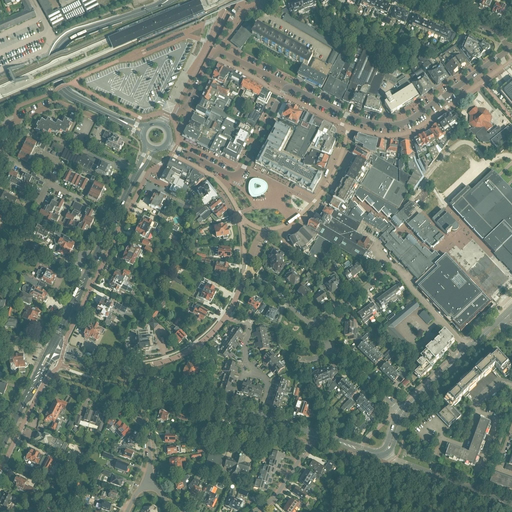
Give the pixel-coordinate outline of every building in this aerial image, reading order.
[(0,32),(30,19),(36,16),(33,9),(32,9),(27,0),(20,0),(26,11),(0,23),(0,32)] [(37,0),(53,29),(66,23),(87,14),(100,9),(95,0),(59,0),(59,1),(59,2),(59,3),(59,4),(60,5),(60,6),(61,6),(61,7),(62,9),(59,10),(54,12),(46,0),(37,0)] [(302,0),(300,1),(305,13),(309,12),(311,11),(306,0),(302,0)] [(306,0),(311,11),(310,8),(313,7),(316,6),(315,4),(313,0),(306,0)] [(366,7),(364,13),(367,14),(369,8),(374,10),(377,1),(374,0),(369,0),(367,7),(366,7)] [(481,0),(479,6),(478,8),(482,10),(483,8),(484,7),(488,9),(491,0),(481,0)] [(300,1),(294,4),(299,16),(300,16),(305,13),(300,1)] [(377,1),(374,10),(377,11),(376,14),(376,15),(375,18),(378,19),(380,13),(385,3),(384,3),(384,4),(377,1)] [(385,3),(380,13),(387,15),(390,7),(388,6),(388,5),(385,3)] [(288,9),(285,10),(287,15),(289,14),(290,14),(291,14),(291,15),(294,14),(294,13),(297,12),(298,13),(299,16),(300,16),(299,16),(294,4),(288,6),(289,7),(288,7),(288,9)] [(498,18),(499,19),(500,18),(501,18),(501,17),(502,18),(504,15),(503,14),(505,8),(506,6),(502,4),(501,6),(496,4),(493,11),(492,13),(495,14),(495,15),(497,16),(497,17),(498,17),(498,18)] [(399,11),(395,9),(391,18),(398,21),(402,11),(400,10),(399,11)] [(405,12),(402,11),(398,21),(404,24),(408,14),(404,13),(405,12)] [(180,12),(152,23),(154,28),(182,16),(180,12)] [(415,17),(413,16),(409,25),(415,28),(419,19),(420,18),(416,16),(415,17)] [(422,31),(426,22),(419,19),(415,28),(422,31)] [(428,33),(432,24),(426,22),(422,31),(428,33)] [(239,31),(231,42),(237,47),(240,49),(241,48),(251,36),(256,28),(251,25),(246,23),(239,31)] [(434,36),(438,27),(432,24),(428,33),(434,36)] [(438,37),(440,38),(444,30),(438,27),(434,36),(438,37)] [(256,28),(251,36),(254,37),(252,40),(303,66),(302,68),(306,70),(306,69),(313,56),(309,54),(308,55),(257,28),(256,28)] [(440,38),(447,41),(447,40),(452,42),(455,34),(448,31),(448,30),(444,28),(444,30),(440,38)] [(470,40),(471,40),(465,37),(463,43),(465,44),(464,46),(462,45),(460,51),(470,63),(474,60),(474,59),(477,57),(476,56),(479,54),(480,55),(485,52),(487,50),(487,51),(489,49),(489,47),(487,46),(487,47),(484,46),(484,45),(479,43),(478,45),(475,43),(475,42),(470,40)] [(428,43),(424,41),(422,48),(428,50),(430,45),(427,44),(428,43)] [(338,46),(334,50),(335,51),(334,53),(340,54),(342,49),(342,48),(338,46)] [(462,55),(454,47),(449,50),(462,69),(467,65),(467,64),(465,61),(466,60),(462,55)] [(350,83),(351,83),(343,102),(350,105),(350,104),(355,94),(356,92),(358,86),(361,88),(361,89),(362,88),(364,86),(367,86),(365,91),(368,92),(370,87),(377,69),(382,58),(380,57),(382,53),(373,50),(372,54),(364,50),(363,51),(358,48),(354,57),(359,60),(350,83)] [(324,90),(323,92),(329,95),(335,82),(336,82),(344,66),(345,64),(340,61),(341,58),(346,60),(350,53),(342,49),(340,54),(338,58),(336,61),(335,64),(333,67),(333,66),(330,73),(332,75),(324,90)] [(462,69),(449,50),(444,54),(457,72),(462,69)] [(448,73),(449,72),(451,75),(452,75),(457,72),(444,54),(438,58),(442,64),(448,73)] [(434,69),(442,82),(443,82),(448,78),(448,77),(447,76),(446,76),(445,74),(446,74),(443,70),(442,71),(442,70),(442,69),(439,65),(437,67),(435,64),(436,63),(432,58),(431,59),(424,56),(422,59),(429,62),(429,63),(434,69)] [(301,67),(297,76),(303,79),(322,89),(330,73),(333,66),(328,64),(327,65),(315,59),(312,65),(309,71),(307,70),(306,69),(306,70),(302,68),(301,67)] [(422,59),(421,62),(424,64),(423,66),(422,66),(431,78),(431,77),(433,79),(432,80),(434,83),(435,83),(436,84),(436,85),(436,86),(437,86),(442,82),(434,69),(429,63),(429,62),(422,59)] [(335,82),(329,95),(334,97),(341,85),(345,77),(345,76),(347,72),(348,72),(349,68),(352,64),(352,63),(346,61),(344,66),(336,82),(335,82)] [(387,73),(394,77),(398,67),(391,64),(387,73)] [(219,65),(215,73),(242,86),(244,81),(246,78),(219,65)] [(415,76),(418,80),(426,93),(431,89),(430,88),(429,88),(425,82),(428,80),(418,66),(411,70),(414,74),(415,76)] [(341,85),(334,97),(340,100),(346,88),(352,75),(354,71),(349,68),(348,72),(347,72),(345,76),(345,77),(341,85)] [(364,110),(372,112),(373,113),(377,96),(379,91),(384,79),(386,73),(386,72),(377,69),(370,87),(368,92),(366,96),(368,97),(366,104),(365,104),(364,109),(364,110)] [(215,73),(212,79),(224,85),(223,87),(233,92),(233,93),(237,95),(240,89),(242,86),(215,73)] [(391,115),(397,111),(418,98),(411,86),(407,80),(404,75),(397,80),(398,84),(400,87),(397,89),(397,90),(389,95),(384,98),(386,101),(387,102),(384,103),(385,105),(391,115)] [(499,90),(499,91),(499,92),(499,93),(500,93),(505,100),(511,108),(511,107),(511,79),(511,80),(509,82),(502,87),(500,89),(499,90)] [(412,84),(415,88),(421,96),(426,93),(418,80),(412,84)] [(242,86),(240,89),(244,90),(241,97),(249,101),(256,87),(257,85),(251,82),(250,84),(248,82),(244,81),(242,86)] [(210,82),(207,88),(218,93),(218,94),(234,102),(234,101),(238,95),(237,95),(233,93),(233,92),(232,94),(229,93),(215,86),(216,85),(210,82)] [(356,92),(355,94),(350,104),(361,109),(366,96),(368,92),(365,91),(367,86),(364,86),(362,88),(361,89),(359,93),(356,92)] [(249,101),(248,103),(251,105),(252,105),(255,100),(254,99),(255,97),(258,98),(262,90),(256,87),(249,101)] [(207,88),(204,94),(215,99),(226,104),(228,101),(233,104),(234,102),(218,94),(218,93),(207,88)] [(251,113),(244,126),(253,130),(260,116),(266,104),(271,94),(270,94),(262,90),(258,98),(253,109),(250,107),(248,111),(251,113)] [(204,94),(202,99),(216,106),(215,108),(222,112),(227,114),(230,109),(225,107),(226,104),(215,99),(204,94)] [(377,96),(373,113),(378,114),(379,113),(380,108),(381,105),(382,98),(377,96)] [(201,101),(197,108),(211,115),(215,117),(224,121),(227,115),(227,114),(222,112),(215,108),(201,101)] [(280,122),(278,124),(295,132),(298,127),(296,126),(303,112),(296,109),(294,108),(287,104),(279,120),(280,120),(279,122),(280,122)] [(476,107),(468,114),(470,116),(469,124),(472,128),(473,128),(473,129),(473,130),(471,129),(469,131),(475,137),(479,140),(479,141),(480,141),(481,142),(482,142),(483,143),(484,143),(485,143),(486,143),(487,143),(488,143),(489,143),(491,142),(497,149),(511,136),(511,133),(507,128),(501,133),(496,129),(492,132),(489,130),(492,127),(491,126),(492,125),(490,123),(490,116),(485,110),(477,109),(476,107)] [(197,108),(196,112),(206,116),(206,115),(209,116),(209,117),(210,117),(211,115),(197,108)] [(315,119),(305,113),(298,127),(295,132),(285,151),(296,157),(315,119)] [(437,122),(438,124),(446,136),(450,141),(463,123),(455,115),(452,117),(450,113),(449,114),(437,122)] [(193,117),(191,121),(209,130),(210,127),(213,121),(208,119),(205,125),(204,124),(205,122),(198,118),(198,117),(194,115),(193,117)] [(210,150),(210,151),(221,156),(239,123),(240,121),(227,115),(224,121),(210,150)] [(187,129),(183,136),(210,150),(224,121),(215,117),(213,121),(210,127),(209,130),(191,121),(188,128),(197,132),(196,134),(187,129)] [(39,133),(39,134),(43,137),(45,133),(50,136),(51,133),(52,133),(56,135),(57,133),(61,136),(62,133),(67,135),(72,125),(68,123),(68,121),(63,119),(61,124),(56,121),(55,125),(54,124),(50,123),(51,121),(46,119),(45,122),(40,120),(35,131),(39,133)] [(322,122),(315,119),(296,157),(302,160),(309,148),(310,146),(322,122)] [(334,130),(334,129),(333,129),(332,129),(333,127),(324,123),(322,122),(310,146),(315,148),(317,141),(318,142),(319,140),(333,145),(337,136),(335,135),(335,134),(335,133),(335,132),(335,131),(335,130),(334,130)] [(239,123),(221,156),(222,156),(236,163),(245,145),(249,138),(253,130),(244,126),(239,123)] [(261,153),(255,164),(256,164),(260,166),(261,167),(261,166),(265,168),(265,169),(266,169),(270,171),(271,171),(284,178),(283,178),(284,179),(284,178),(288,181),(289,181),(297,185),(298,186),(298,185),(302,188),(303,188),(307,190),(307,191),(311,193),(312,193),(317,183),(318,183),(320,178),(320,179),(321,178),(320,177),(316,175),(315,174),(308,171),(297,165),(299,161),(282,153),(293,132),(276,124),(273,130),(270,136),(267,143),(264,148),(263,149),(261,152),(261,153)] [(442,151),(444,148),(450,141),(446,136),(438,124),(436,125),(435,125),(434,125),(433,125),(433,126),(432,127),(433,127),(433,128),(430,130),(430,131),(428,132),(442,151)] [(118,138),(105,132),(102,138),(107,141),(105,145),(119,152),(121,147),(122,148),(124,144),(122,143),(119,141),(120,139),(118,138)] [(421,136),(431,158),(433,162),(442,151),(428,132),(421,136)] [(355,135),(353,142),(355,142),(354,143),(363,148),(362,149),(372,155),(374,156),(383,161),(383,159),(381,158),(378,157),(379,153),(381,146),(383,146),(384,141),(368,138),(357,134),(356,134),(355,135)] [(417,154),(419,161),(427,160),(431,158),(421,136),(414,140),(413,140),(414,146),(417,154)] [(27,139),(26,141),(18,159),(30,165),(31,163),(28,162),(31,155),(34,156),(35,153),(33,152),(36,145),(38,146),(37,147),(44,151),(46,146),(39,143),(38,144),(27,139)] [(311,150),(328,155),(329,155),(330,153),(333,145),(319,140),(318,142),(317,141),(315,148),(310,146),(309,148),(311,149),(311,150)] [(381,146),(379,153),(382,154),(381,158),(383,159),(383,161),(385,162),(386,160),(385,160),(386,155),(387,142),(384,141),(383,146),(381,146)] [(386,152),(389,152),(389,156),(393,156),(393,154),(395,155),(395,153),(396,153),(397,143),(393,143),(393,142),(388,142),(386,152)] [(65,149),(54,143),(51,148),(63,154),(65,149)] [(398,159),(398,167),(398,169),(402,172),(404,168),(404,164),(402,164),(401,158),(406,157),(407,157),(405,143),(401,144),(402,153),(400,153),(400,155),(398,155),(398,159)] [(409,143),(405,143),(407,157),(406,157),(407,159),(413,158),(414,158),(413,151),(411,152),(410,152),(409,143)] [(356,146),(351,154),(367,162),(369,159),(370,158),(372,160),(372,155),(362,149),(356,146)] [(82,169),(83,168),(95,173),(105,178),(107,175),(110,177),(113,172),(109,170),(111,168),(100,163),(82,154),(81,158),(80,158),(68,152),(69,151),(65,149),(63,154),(60,158),(82,169)] [(328,155),(311,150),(309,156),(326,163),(329,156),(328,155)] [(303,162),(306,162),(305,165),(312,166),(323,172),(326,163),(309,156),(306,156),(303,162)] [(355,158),(344,178),(360,187),(398,209),(410,189),(399,183),(397,182),(372,168),(355,158)] [(413,158),(407,159),(409,170),(414,173),(422,178),(415,163),(413,158)] [(162,179),(161,180),(172,185),(169,191),(178,196),(180,192),(186,182),(191,171),(175,162),(171,160),(162,179)] [(427,161),(427,160),(419,161),(425,174),(432,165),(427,161)] [(63,181),(83,191),(87,182),(88,182),(89,179),(87,178),(86,181),(79,178),(81,175),(77,173),(76,176),(70,173),(71,170),(69,169),(68,172),(63,181)] [(96,179),(97,176),(83,169),(81,172),(96,179)] [(411,177),(399,170),(399,174),(399,177),(416,186),(419,182),(411,178),(411,177)] [(180,192),(178,196),(184,198),(185,195),(186,192),(190,185),(198,175),(197,174),(198,173),(197,173),(196,173),(196,172),(195,172),(194,172),(191,171),(186,182),(180,192)] [(409,171),(407,174),(411,177),(411,178),(419,182),(422,178),(414,173),(413,173),(409,171)] [(509,269),(510,268),(511,270),(511,192),(511,191),(507,187),(498,177),(492,171),(471,191),(467,187),(449,204),(453,209),(452,209),(462,220),(463,221),(464,221),(472,230),(473,232),(473,231),(476,234),(491,250),(495,254),(499,259),(500,260),(500,259),(506,264),(505,265),(509,269)] [(6,183),(21,190),(19,194),(24,196),(27,188),(31,190),(33,186),(29,184),(32,178),(24,174),(20,181),(20,182),(17,180),(19,176),(19,174),(15,172),(14,174),(11,172),(6,183)] [(198,175),(190,185),(194,188),(197,186),(204,180),(201,177),(201,176),(200,176),(199,176),(200,175),(199,174),(198,175)] [(416,186),(399,177),(399,183),(410,189),(413,190),(416,186)] [(333,196),(332,197),(346,205),(353,209),(354,210),(356,209),(358,207),(354,203),(353,204),(351,202),(354,198),(355,196),(360,202),(363,199),(374,211),(376,209),(379,212),(381,211),(388,218),(389,217),(388,217),(394,211),(368,197),(370,194),(360,189),(359,188),(360,187),(344,178),(341,183),(333,196)] [(250,185),(250,186),(250,187),(250,188),(250,190),(251,192),(251,193),(252,193),(253,195),(253,196),(254,196),(256,196),(257,196),(258,196),(259,195),(260,195),(261,195),(263,194),(263,193),(264,193),(265,191),(266,190),(266,189),(266,187),(266,186),(266,185),(264,184),(264,183),(263,183),(261,182),(260,182),(260,181),(258,181),(255,181),(254,181),(253,181),(251,182),(251,183),(250,183),(250,185)] [(105,188),(95,183),(91,192),(88,190),(87,193),(89,195),(88,198),(97,203),(105,188)] [(185,195),(184,198),(187,200),(201,206),(200,208),(195,206),(195,207),(192,214),(195,216),(198,214),(204,208),(217,196),(207,184),(195,190),(196,191),(194,192),(193,192),(189,197),(185,195)] [(0,193),(0,201),(2,203),(0,206),(6,209),(7,205),(4,203),(5,201),(14,205),(18,199),(10,195),(1,191),(0,193)] [(156,193),(152,199),(162,204),(167,207),(171,199),(167,197),(166,198),(162,196),(163,195),(160,194),(159,195),(156,193)] [(198,219),(197,221),(199,224),(201,222),(203,220),(204,221),(213,213),(222,206),(221,204),(222,203),(217,196),(204,208),(198,214),(200,216),(200,217),(198,219)] [(49,225),(51,221),(61,226),(63,223),(58,221),(60,218),(61,216),(55,213),(57,209),(63,212),(65,208),(63,207),(64,203),(54,199),(49,208),(48,207),(45,213),(41,211),(39,216),(47,219),(45,223),(49,225)] [(155,210),(159,212),(157,216),(167,221),(168,218),(171,213),(169,212),(171,208),(167,207),(162,204),(152,199),(149,207),(155,210)] [(333,199),(329,206),(330,206),(338,211),(340,212),(345,215),(348,217),(353,209),(346,205),(345,207),(341,205),(342,204),(333,199)] [(71,227),(72,227),(77,230),(83,233),(86,227),(90,229),(94,221),(90,219),(93,213),(87,210),(85,215),(84,218),(81,217),(82,215),(80,214),(82,211),(80,210),(82,206),(75,202),(71,210),(74,211),(73,213),(71,217),(67,215),(65,219),(63,223),(61,226),(65,229),(70,231),(71,227)] [(409,202),(403,207),(404,208),(409,213),(409,212),(414,207),(410,203),(409,202)] [(215,215),(213,217),(216,221),(223,219),(228,217),(226,212),(226,210),(225,208),(223,208),(222,206),(213,213),(215,215)] [(322,211),(322,212),(322,213),(322,214),(332,219),(362,236),(363,236),(356,232),(361,224),(348,217),(345,215),(335,210),(334,211),(329,208),(328,209),(325,208),(324,209),(323,209),(322,209),(322,210),(322,211)] [(395,224),(395,225),(398,228),(404,223),(405,222),(404,222),(408,219),(408,218),(411,215),(409,212),(409,213),(404,208),(398,214),(402,218),(395,224)] [(353,209),(348,217),(361,224),(362,221),(362,222),(383,233),(383,234),(378,239),(385,246),(389,251),(389,250),(391,252),(391,253),(394,256),(398,261),(399,260),(402,263),(401,263),(405,268),(406,267),(408,270),(408,271),(417,280),(418,281),(415,283),(418,287),(419,287),(418,288),(419,289),(422,292),(422,293),(429,300),(434,304),(433,304),(440,312),(440,311),(445,316),(444,316),(451,323),(452,323),(454,326),(456,327),(455,328),(459,332),(460,331),(461,332),(465,328),(465,327),(468,324),(474,318),(474,319),(480,313),(480,312),(486,306),(486,307),(490,303),(489,302),(485,298),(484,298),(478,292),(478,291),(470,282),(469,282),(463,287),(455,280),(461,273),(461,272),(453,264),(452,264),(445,257),(443,259),(442,259),(441,259),(435,252),(431,255),(424,249),(423,250),(420,247),(417,244),(417,243),(410,235),(406,239),(403,242),(400,239),(399,239),(393,233),(396,231),(389,223),(387,224),(384,221),(383,222),(379,219),(378,220),(376,218),(375,219),(370,214),(365,219),(356,209),(354,210),(353,209)] [(442,210),(432,220),(446,235),(451,231),(452,232),(453,233),(455,233),(456,232),(457,231),(458,230),(458,228),(458,227),(457,225),(456,224),(448,216),(447,214),(446,215),(442,210)] [(394,211),(388,217),(389,217),(391,220),(395,225),(395,224),(402,218),(398,214),(395,211),(394,211)] [(315,215),(313,220),(357,246),(357,245),(368,251),(373,242),(362,237),(362,236),(332,219),(322,214),(319,218),(316,216),(315,215)] [(425,243),(430,248),(433,248),(444,238),(434,227),(433,228),(430,225),(431,224),(424,216),(423,217),(420,214),(407,225),(407,226),(411,231),(411,230),(417,236),(416,236),(423,244),(425,243)] [(144,216),(139,226),(151,233),(154,234),(156,230),(155,229),(157,225),(152,222),(152,223),(148,221),(149,219),(144,216)] [(310,218),(305,226),(315,232),(314,234),(333,245),(339,248),(352,256),(360,261),(361,262),(364,256),(365,255),(367,252),(356,246),(357,246),(313,220),(310,218)] [(37,225),(34,232),(46,238),(50,231),(37,225)] [(215,230),(216,238),(222,237),(223,240),(227,239),(227,236),(228,236),(227,231),(226,231),(225,226),(222,227),(222,225),(212,227),(212,231),(215,230)] [(139,226),(135,235),(140,237),(145,239),(145,238),(148,239),(151,233),(139,226)] [(285,238),(285,239),(285,241),(286,241),(288,242),(289,242),(292,247),(293,247),(296,248),(297,248),(296,249),(297,250),(298,251),(299,251),(300,251),(302,253),(303,253),(303,254),(307,256),(320,264),(321,264),(333,245),(314,234),(302,227),(301,229),(297,233),(293,236),(290,238),(289,237),(288,237),(286,237),(285,238)] [(73,248),(73,247),(74,245),(69,242),(69,241),(64,238),(65,236),(63,235),(55,232),(54,235),(58,237),(57,239),(56,239),(56,240),(55,240),(55,241),(56,243),(51,253),(57,256),(58,255),(63,258),(65,255),(68,257),(71,252),(72,251),(74,248),(73,248)] [(133,248),(127,245),(125,248),(128,249),(126,253),(138,259),(140,255),(142,256),(144,253),(142,252),(136,249),(136,248),(134,247),(133,247),(133,248)] [(144,252),(151,255),(153,250),(146,247),(144,252)] [(219,252),(218,252),(218,257),(229,258),(230,253),(229,253),(229,249),(219,248),(219,252)] [(339,249),(334,252),(339,258),(343,255),(339,249)] [(270,255),(270,259),(271,259),(281,258),(283,255),(274,250),(271,255),(270,255)] [(126,264),(128,265),(129,264),(134,267),(136,264),(136,263),(138,259),(126,253),(124,258),(122,260),(125,262),(126,264)] [(355,262),(357,264),(352,268),(357,275),(363,271),(360,268),(363,266),(361,263),(358,260),(355,262)] [(220,276),(221,276),(224,277),(225,277),(225,275),(226,275),(227,270),(228,270),(229,270),(229,267),(229,266),(217,263),(214,262),(212,267),(215,268),(214,273),(215,273),(214,274),(220,275),(219,276),(220,276)] [(348,262),(344,265),(346,268),(346,269),(348,271),(353,278),(357,275),(352,268),(348,262)] [(174,268),(174,269),(173,272),(177,274),(178,270),(181,271),(183,267),(176,263),(174,268)] [(271,266),(272,270),(273,269),(278,273),(284,266),(282,264),(272,265),(272,266),(271,266)] [(36,279),(38,280),(52,287),(57,277),(53,275),(53,274),(42,268),(40,271),(39,271),(37,275),(38,276),(36,279)] [(292,270),(283,279),(288,283),(296,274),(292,270)] [(124,286),(127,287),(130,289),(132,287),(128,285),(127,286),(128,283),(123,281),(125,277),(121,275),(121,274),(116,271),(112,280),(124,286)] [(343,280),(346,279),(348,282),(353,278),(348,271),(343,274),(342,272),(339,274),(343,280)] [(293,287),(301,278),(296,274),(288,283),(293,287)] [(21,279),(38,287),(38,286),(44,289),(46,286),(40,283),(23,275),(21,279)] [(333,281),(331,278),(329,280),(336,289),(341,286),(335,278),(333,281)] [(200,290),(204,292),(214,297),(217,290),(205,284),(206,281),(202,279),(200,283),(201,283),(198,289),(200,290)] [(328,283),(329,283),(326,285),(331,293),(336,289),(329,280),(328,279),(326,281),(328,283)] [(120,289),(126,292),(131,294),(133,290),(130,289),(127,287),(124,286),(112,280),(110,285),(110,287),(111,287),(110,289),(113,291),(113,290),(118,292),(120,289)] [(303,287),(297,293),(304,300),(311,292),(304,285),(307,282),(305,280),(301,284),(303,287)] [(392,290),(398,299),(398,300),(400,302),(402,300),(400,297),(400,298),(398,295),(405,291),(400,284),(392,290)] [(43,303),(44,302),(44,303),(46,303),(47,302),(47,301),(47,300),(46,299),(48,295),(33,288),(26,285),(25,286),(23,287),(23,288),(22,289),(22,291),(22,292),(23,292),(23,293),(26,294),(25,295),(25,296),(32,299),(33,298),(43,303)] [(318,295),(314,298),(318,304),(326,298),(324,295),(326,294),(323,290),(324,290),(321,286),(322,286),(320,285),(317,287),(320,291),(317,293),(318,295)] [(200,290),(196,299),(200,301),(200,300),(203,301),(204,300),(210,303),(214,297),(204,292),(200,290)] [(387,294),(392,300),(391,301),(393,303),(398,300),(398,299),(392,290),(387,294)] [(25,295),(22,294),(18,300),(30,306),(33,299),(32,299),(25,296),(25,295)] [(392,300),(387,294),(382,297),(387,304),(391,301),(392,300)] [(377,301),(378,303),(381,308),(384,306),(385,307),(387,306),(386,304),(387,304),(382,297),(377,301)] [(250,302),(248,305),(250,307),(249,308),(252,310),(251,311),(254,313),(260,305),(261,302),(258,300),(256,302),(252,299),(251,300),(250,300),(250,301),(250,302)] [(103,300),(99,307),(110,312),(112,310),(116,312),(116,311),(117,311),(117,310),(125,314),(127,309),(116,304),(115,306),(110,304),(103,300)] [(0,319),(3,309),(4,309),(6,310),(8,304),(6,303),(6,302),(0,302),(0,319)] [(5,328),(5,329),(8,329),(8,328),(16,329),(17,322),(16,322),(16,321),(16,319),(17,318),(10,317),(11,313),(12,309),(13,306),(9,304),(8,309),(9,309),(7,313),(7,314),(6,317),(5,318),(5,319),(5,320),(5,328)] [(193,304),(192,307),(194,309),(192,313),(197,315),(199,317),(199,318),(203,321),(207,312),(193,304)] [(372,304),(367,307),(372,314),(377,311),(372,304)] [(22,318),(30,322),(29,324),(32,326),(33,324),(35,324),(35,323),(36,324),(37,321),(36,320),(40,313),(41,312),(35,308),(33,309),(29,307),(28,307),(26,306),(26,307),(23,305),(21,308),(25,310),(24,311),(27,312),(26,314),(25,313),(22,318)] [(99,307),(96,313),(99,315),(99,316),(102,318),(102,317),(107,319),(105,323),(104,324),(105,324),(110,327),(112,322),(110,322),(112,317),(110,316),(112,313),(110,313),(110,312),(99,307)] [(367,307),(362,311),(369,320),(374,316),(372,314),(367,307)] [(152,311),(153,312),(150,316),(153,319),(159,312),(155,310),(154,309),(152,311)] [(267,319),(268,320),(269,319),(272,321),(276,312),(277,311),(275,310),(274,311),(270,309),(267,314),(266,313),(265,316),(266,317),(267,318),(267,319)] [(362,311),(357,315),(359,318),(357,319),(360,323),(362,321),(364,324),(369,320),(362,311)] [(345,330),(354,330),(356,331),(356,321),(356,320),(357,319),(356,318),(351,318),(350,321),(349,321),(349,322),(347,322),(347,324),(345,324),(345,330)] [(148,325),(154,330),(158,325),(152,320),(148,325)] [(87,330),(85,335),(86,336),(85,338),(85,339),(87,340),(89,340),(90,338),(96,341),(97,340),(98,340),(99,338),(99,337),(99,336),(98,336),(100,333),(102,334),(104,331),(102,330),(102,329),(98,327),(95,325),(93,328),(90,326),(87,330)] [(242,332),(234,326),(231,331),(242,339),(243,337),(240,335),(242,332)] [(265,328),(264,329),(264,326),(258,327),(258,330),(255,330),(256,333),(252,334),(253,336),(266,334),(265,328)] [(174,337),(176,340),(175,341),(178,344),(185,337),(176,328),(173,331),(177,334),(174,337)] [(360,337),(357,337),(357,331),(356,331),(354,330),(345,330),(345,337),(349,337),(349,340),(355,340),(358,343),(361,340),(360,340),(362,338),(360,337)] [(242,339),(231,331),(228,335),(236,341),(238,338),(241,341),(242,339)] [(419,376),(421,378),(421,379),(432,369),(430,366),(432,364),(433,366),(437,362),(436,361),(439,358),(438,357),(443,353),(444,354),(450,348),(448,346),(450,344),(451,345),(455,342),(449,336),(444,331),(438,337),(440,339),(438,340),(434,344),(432,346),(431,345),(425,351),(426,352),(420,357),(423,360),(421,361),(417,365),(420,368),(415,374),(418,377),(419,376)] [(360,340),(361,340),(363,343),(357,349),(361,353),(368,346),(365,344),(368,342),(366,340),(369,337),(366,334),(362,338),(360,340)] [(236,341),(228,335),(225,339),(236,347),(237,346),(234,343),(236,341)] [(142,352),(142,351),(149,350),(149,347),(153,347),(152,337),(147,338),(147,340),(141,341),(141,339),(135,339),(136,352),(142,352)] [(223,344),(230,349),(231,347),(235,349),(236,347),(225,339),(221,343),(223,344)] [(223,344),(220,348),(231,357),(233,355),(230,353),(231,350),(230,349),(223,344)] [(259,348),(259,351),(266,350),(267,352),(270,351),(271,351),(273,349),(269,349),(268,344),(255,346),(255,348),(259,348)] [(361,353),(366,357),(372,350),(374,348),(370,344),(368,346),(361,353)] [(231,357),(220,348),(218,347),(215,352),(225,359),(227,356),(230,359),(231,357)] [(372,351),(372,350),(366,357),(370,361),(379,352),(375,348),(372,351)] [(379,353),(379,352),(370,361),(374,366),(382,358),(383,357),(386,359),(392,352),(390,350),(384,356),(379,352),(379,353)] [(263,358),(265,361),(262,363),(264,365),(274,355),(270,351),(263,358)] [(388,362),(396,354),(394,351),(386,360),(388,362)] [(443,401),(449,406),(450,405),(452,407),(452,406),(453,406),(455,404),(495,366),(500,372),(506,378),(510,373),(508,371),(510,368),(507,365),(504,361),(497,354),(495,352),(455,389),(448,396),(445,399),(443,401)] [(277,359),(274,355),(264,365),(265,367),(268,364),(270,366),(277,359)] [(11,369),(10,369),(11,374),(11,376),(16,375),(16,373),(16,371),(16,370),(16,369),(19,369),(19,374),(25,373),(25,369),(28,367),(28,365),(26,364),(25,364),(25,363),(24,363),(24,361),(25,360),(24,357),(25,357),(23,356),(10,357),(11,366),(11,369)] [(270,366),(272,368),(269,371),(271,372),(281,363),(277,359),(270,366)] [(235,365),(225,362),(224,366),(237,371),(238,369),(234,368),(235,365)] [(281,364),(281,363),(271,372),(272,374),(275,372),(277,374),(285,367),(281,364)] [(388,365),(387,363),(379,370),(384,374),(390,368),(388,365)] [(183,376),(188,378),(188,379),(190,380),(191,379),(192,380),(195,373),(197,374),(198,370),(196,369),(197,368),(194,367),(194,366),(192,365),(191,366),(188,365),(187,369),(186,368),(184,373),(184,374),(183,376)] [(224,366),(222,372),(224,372),(232,375),(233,372),(236,373),(237,371),(224,366)] [(332,368),(326,370),(330,382),(328,384),(327,386),(328,388),(329,389),(332,385),(333,383),(330,381),(337,373),(332,368)] [(388,379),(395,372),(390,368),(384,374),(388,379)] [(319,371),(318,371),(322,383),(327,381),(328,384),(330,382),(326,370),(319,373),(319,371)] [(314,374),(311,375),(315,386),(316,385),(317,388),(320,386),(323,385),(322,383),(318,371),(313,373),(314,374)] [(232,375),(224,372),(223,377),(236,382),(237,379),(233,378),(234,375),(232,375)] [(396,380),(400,383),(407,377),(404,374),(403,375),(400,372),(397,375),(395,372),(388,379),(393,383),(396,380)] [(277,382),(274,381),(273,383),(286,387),(288,382),(279,379),(277,382)] [(333,383),(337,387),(338,389),(339,388),(342,390),(348,384),(344,380),(341,382),(341,383),(337,379),(333,383)] [(240,393),(237,392),(235,397),(238,398),(239,395),(241,395),(241,394),(245,395),(249,382),(247,381),(246,385),(243,384),(240,393)] [(231,385),(221,382),(219,387),(233,391),(233,389),(230,388),(231,385)] [(251,383),(249,382),(245,395),(250,397),(253,387),(250,386),(251,383)] [(272,385),(276,386),(275,389),(285,392),(286,387),(273,383),(272,385)] [(329,389),(329,390),(332,393),(337,387),(333,383),(332,385),(329,389)] [(255,388),(253,387),(250,397),(255,398),(259,385),(257,384),(255,388)] [(342,390),(338,395),(339,396),(341,396),(342,394),(345,397),(347,395),(346,394),(353,388),(348,384),(342,390)] [(261,386),(259,385),(255,398),(260,400),(263,391),(260,390),(261,386)] [(233,391),(219,387),(218,392),(227,395),(228,392),(232,394),(233,391)] [(344,407),(342,409),(344,411),(346,409),(353,402),(350,400),(357,392),(353,388),(346,394),(347,395),(345,396),(349,400),(343,406),(344,407)] [(269,395),(273,396),(272,399),(281,402),(283,397),(270,393),(269,395)] [(353,402),(346,409),(348,411),(355,404),(357,406),(358,405),(360,407),(367,401),(362,396),(355,404),(353,402)] [(295,409),(297,410),(296,414),(308,418),(310,412),(311,412),(313,406),(309,405),(309,406),(300,403),(301,400),(297,398),(295,405),(297,406),(295,409)] [(55,400),(50,411),(59,414),(61,409),(64,410),(67,405),(62,402),(61,403),(55,400)] [(360,408),(358,410),(363,414),(365,411),(371,405),(367,401),(360,407),(360,408)] [(266,405),(270,406),(269,409),(278,412),(280,407),(266,402),(266,405)] [(371,405),(365,411),(368,414),(367,415),(373,421),(376,418),(378,415),(374,411),(376,409),(371,405)] [(446,408),(445,407),(437,415),(449,428),(461,417),(452,407),(450,405),(449,406),(446,408)] [(49,422),(50,421),(54,423),(54,424),(52,430),(55,431),(55,430),(56,430),(59,422),(56,420),(59,414),(50,411),(49,413),(48,413),(45,419),(44,419),(44,420),(44,421),(45,421),(45,422),(46,422),(46,423),(47,423),(48,423),(48,422),(49,422)] [(78,427),(79,425),(88,427),(89,424),(92,413),(87,411),(86,414),(86,415),(84,416),(83,419),(81,418),(81,417),(78,416),(76,416),(74,420),(73,423),(76,424),(75,426),(78,427)] [(157,420),(161,422),(161,423),(163,424),(164,421),(166,422),(169,415),(176,417),(176,418),(186,422),(188,418),(170,411),(169,414),(160,412),(159,413),(159,414),(159,415),(157,420)] [(92,413),(89,424),(88,427),(97,430),(97,431),(100,432),(103,424),(100,423),(99,424),(97,423),(98,421),(97,418),(98,415),(92,413)] [(113,426),(115,423),(116,422),(110,419),(107,424),(108,425),(106,429),(108,431),(113,426)] [(449,445),(446,453),(445,456),(474,467),(491,423),(479,419),(468,449),(467,449),(465,450),(465,451),(449,445)] [(115,423),(113,426),(117,430),(115,432),(121,439),(127,434),(128,436),(131,433),(129,431),(130,430),(128,428),(127,428),(123,425),(122,425),(119,421),(116,424),(115,423)] [(39,443),(60,453),(63,455),(68,445),(65,444),(58,440),(43,435),(42,437),(39,435),(36,441),(37,441),(36,443),(39,444),(39,443)] [(163,440),(163,441),(164,442),(165,443),(172,443),(175,443),(175,441),(176,441),(176,436),(172,436),(165,435),(165,439),(164,439),(163,440)] [(123,446),(129,448),(129,446),(135,448),(134,448),(134,444),(135,443),(135,438),(133,439),(133,437),(133,436),(131,438),(129,436),(126,439),(128,441),(124,445),(123,446)] [(120,450),(118,456),(131,460),(134,453),(126,450),(127,448),(115,444),(114,447),(120,450)] [(166,452),(166,454),(167,454),(167,455),(176,454),(176,453),(181,453),(180,447),(176,447),(166,448),(167,452),(166,452)] [(27,461),(28,460),(32,462),(31,463),(37,466),(37,465),(39,466),(38,467),(38,466),(36,470),(49,476),(57,461),(48,457),(47,458),(43,456),(43,455),(39,453),(39,454),(32,450),(30,454),(29,454),(27,457),(26,457),(25,457),(25,458),(24,458),(24,459),(24,460),(24,461),(25,461),(26,461),(27,461)] [(229,473),(230,473),(228,479),(238,482),(239,479),(242,480),(244,473),(248,474),(251,465),(244,463),(246,456),(244,454),(243,453),(244,452),(240,451),(240,452),(239,452),(236,454),(234,460),(227,458),(225,467),(231,469),(229,470),(229,472),(229,473)] [(271,456),(269,456),(269,459),(281,462),(281,460),(283,460),(285,455),(273,451),(271,456)] [(207,461),(210,462),(209,468),(219,471),(224,456),(209,452),(207,461)] [(102,458),(112,461),(114,456),(104,453),(102,458)] [(185,462),(185,458),(172,459),(172,461),(169,462),(170,469),(172,468),(173,471),(182,470),(182,462),(185,462)] [(270,462),(268,467),(276,469),(280,471),(282,465),(280,465),(281,462),(269,459),(268,461),(270,462)] [(118,472),(122,473),(122,472),(126,473),(126,472),(127,473),(128,470),(127,469),(129,466),(118,462),(114,461),(113,464),(117,465),(115,469),(118,470),(118,472)] [(313,461),(309,467),(314,470),(313,473),(320,477),(321,478),(324,473),(321,471),(324,468),(313,461)] [(329,461),(324,469),(329,472),(335,463),(329,461)] [(262,470),(261,470),(260,473),(272,476),(273,474),(274,474),(276,469),(268,467),(264,465),(262,470)] [(113,476),(114,475),(102,470),(101,474),(112,479),(110,484),(121,488),(121,486),(122,487),(122,486),(123,486),(124,483),(123,483),(123,482),(123,480),(113,476)] [(304,473),(302,477),(310,482),(310,481),(312,483),(316,478),(318,480),(320,477),(313,473),(311,475),(306,472),(305,474),(304,473)] [(261,476),(259,481),(267,483),(271,484),(273,479),(271,479),(272,476),(260,473),(259,476),(261,476)] [(511,482),(493,475),(491,482),(511,489),(511,482)] [(181,482),(175,484),(178,490),(184,488),(185,487),(185,486),(186,486),(184,482),(185,481),(189,479),(188,476),(181,478),(182,481),(181,482)] [(14,482),(13,483),(16,485),(16,486),(15,487),(20,489),(20,491),(25,493),(32,496),(35,489),(26,485),(27,481),(20,478),(19,479),(16,477),(16,478),(15,478),(15,479),(14,479),(14,480),(14,481),(14,482)] [(300,480),(299,482),(305,486),(303,488),(309,492),(309,491),(311,492),(312,490),(310,489),(311,489),(310,489),(311,487),(311,486),(312,483),(310,482),(302,477),(299,480),(300,480)] [(50,483),(38,479),(37,484),(48,488),(50,483)] [(259,481),(255,479),(253,487),(267,492),(269,486),(267,486),(267,483),(259,481)] [(195,488),(196,488),(199,482),(195,480),(188,487),(189,488),(189,489),(190,491),(192,491),(194,487),(195,488)] [(206,500),(204,504),(211,508),(217,495),(211,493),(213,489),(214,488),(209,485),(207,489),(203,498),(206,500)] [(189,493),(190,494),(197,498),(199,498),(200,496),(199,494),(201,491),(196,488),(195,488),(194,487),(192,491),(190,491),(189,493)] [(296,487),(292,493),(303,500),(307,494),(314,499),(316,496),(309,491),(309,492),(303,488),(302,491),(296,487)] [(241,489),(240,490),(239,494),(247,498),(249,493),(241,489)] [(105,500),(106,498),(115,501),(118,494),(110,491),(108,490),(107,494),(105,494),(102,493),(100,499),(103,500),(105,500)] [(5,494),(0,503),(0,505),(8,509),(9,507),(9,506),(10,505),(12,503),(11,502),(11,501),(12,501),(13,499),(5,494)] [(101,506),(102,506),(101,509),(109,511),(111,506),(103,503),(103,502),(103,500),(100,499),(96,498),(92,496),(91,500),(99,502),(98,504),(98,505),(101,506)] [(228,501),(225,507),(226,507),(225,508),(231,510),(236,500),(229,497),(228,497),(226,500),(228,501)] [(236,500),(231,510),(232,510),(233,509),(238,511),(240,508),(241,508),(242,508),(242,506),(243,504),(244,502),(242,501),(237,498),(236,500)] [(289,502),(288,501),(286,505),(294,510),(296,507),(298,508),(301,503),(296,500),(295,503),(290,500),(289,502)]
